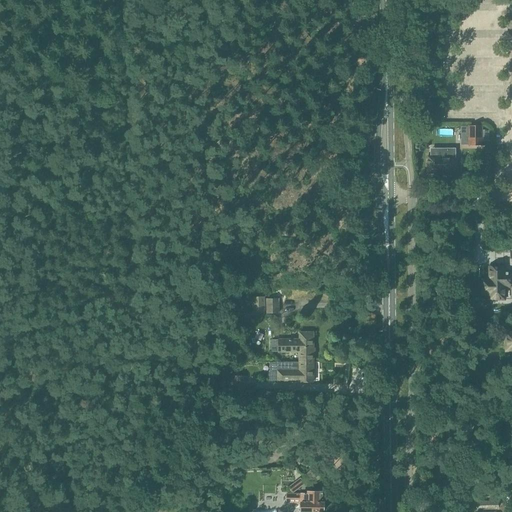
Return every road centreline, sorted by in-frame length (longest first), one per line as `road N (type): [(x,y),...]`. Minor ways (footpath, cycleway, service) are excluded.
road 1 (unclassified): [(408,511),(405,197)]
road 2 (secondary): [(391,511),(388,197)]
road 3 (secondary): [(388,197),(388,0)]
road 4 (unknown): [(511,60),(447,59),(447,37),(511,38)]
road 5 (unknown): [(511,113),(465,113),(447,97),(447,90),(511,89)]
